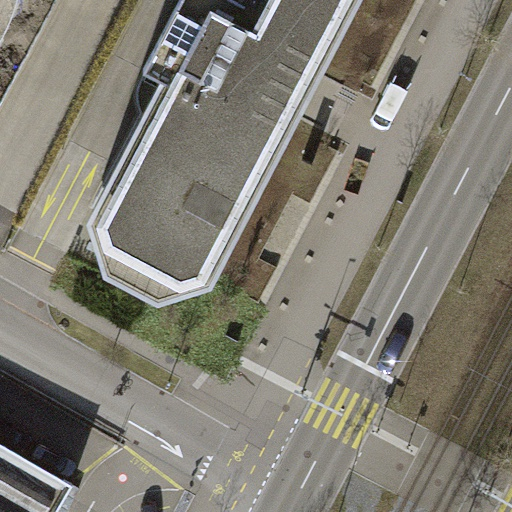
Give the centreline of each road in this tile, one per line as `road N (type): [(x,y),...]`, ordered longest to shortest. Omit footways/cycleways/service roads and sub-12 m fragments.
road 1 (secondary): [(511,80),(294,502)]
road 2 (residential): [(0,332),(294,502)]
